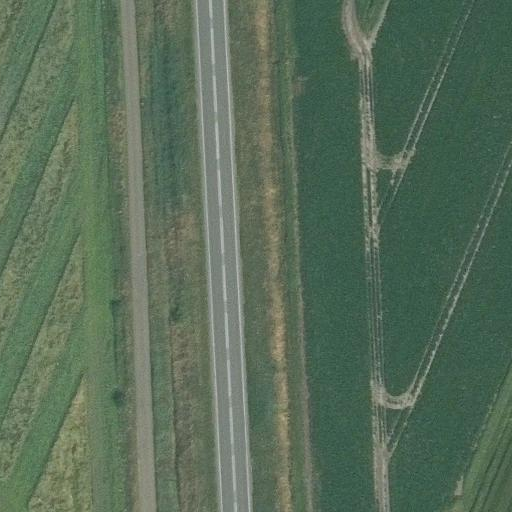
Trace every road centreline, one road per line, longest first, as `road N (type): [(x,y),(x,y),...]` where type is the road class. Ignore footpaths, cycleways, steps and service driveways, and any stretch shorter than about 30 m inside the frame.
road 1 (trunk): [(234,511),(209,0)]
road 2 (unclassified): [(146,511),(123,0)]
